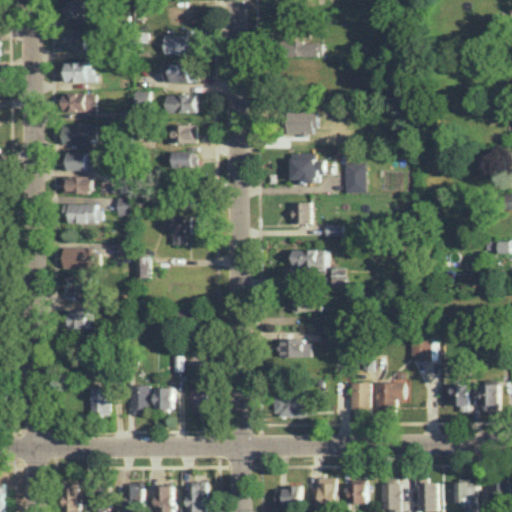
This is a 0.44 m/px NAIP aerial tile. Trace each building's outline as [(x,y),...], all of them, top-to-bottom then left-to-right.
[(88,0),(67,0),(67,16),(97,17),(97,3),(89,3),(88,0)] [(89,48),(89,39),(96,39),(96,28),(67,27),(67,47),(89,48)] [(168,53),(198,53),(198,33),(168,34),(168,53)] [(288,55),(320,55),(320,40),(288,41),(288,55)] [(65,80),(99,80),(99,67),(92,68),(92,60),(64,61),(65,80)] [(167,63),(167,80),(200,80),(199,62),(167,63)] [(137,107),(153,108),(154,90),(137,90),(137,107)] [(99,91),(65,92),(66,110),(99,110),(99,91)] [(199,111),(199,92),(170,93),(171,111),(199,111)] [(98,122),(65,123),(66,142),(99,141),(98,122)] [(199,123),(176,123),(176,133),(170,133),(170,142),(199,142),(199,123)] [(199,150),(174,150),(174,166),(199,165),(199,150)] [(92,168),(92,151),(66,151),(66,168),(92,168)] [(320,180),(320,173),(327,173),(327,159),(319,159),(319,151),(294,152),(294,181),(320,180)] [(348,191),(369,191),(369,161),(347,161),(348,191)] [(65,192),(96,191),(96,175),(65,176),(65,192)] [(119,196),(120,214),(134,213),(134,196),(119,196)] [(295,222),(314,222),(313,200),(295,201),(295,222)] [(103,202),(70,202),(70,221),(102,222),(103,202)] [(174,227),(175,243),(187,243),(187,233),(200,233),(200,215),(169,215),(170,227),(174,227)] [(328,234),(346,234),(346,222),(328,222),(328,234)] [(511,239),(488,239),(488,249),(511,249),(511,239)] [(136,241),(118,240),(118,255),(136,255),(136,241)] [(66,266),(98,266),(97,246),(65,246),(66,266)] [(295,248),(295,268),(326,269),(326,248),(295,248)] [(136,276),(150,276),(151,254),(137,254),(136,276)] [(347,280),(347,266),(333,266),(333,280),(347,280)] [(91,291),(91,274),(66,274),(66,292),(91,291)] [(295,291),(296,310),(322,309),(321,290),(295,291)] [(92,328),(92,309),(69,309),(69,327),(92,328)] [(337,331),(322,331),(322,342),(337,342),(337,331)] [(432,358),(431,336),(412,336),(413,358),(432,358)] [(312,356),(313,339),(282,338),(281,355),(312,356)] [(185,369),(184,355),(176,356),(177,369),(185,369)] [(379,379),(380,413),(399,412),(399,401),(410,401),(409,379),(379,379)] [(354,381),(355,413),(374,413),(373,380),(354,381)] [(502,382),(483,383),(484,410),(502,410),(502,382)] [(153,411),(152,383),(133,384),(134,412),(153,411)] [(472,404),(471,383),(454,383),(454,404),(472,404)] [(193,413),(211,413),(210,385),(193,385),(193,413)] [(94,386),(93,413),(113,414),(113,386),(94,386)] [(158,386),(158,407),(176,408),(177,386),(158,386)] [(308,391),(277,390),(276,414),(308,414),(308,391)] [(316,497),(316,511),(324,511),(325,508),(340,507),(339,475),(322,476),(323,497),(316,497)] [(421,509),(440,509),(440,481),(430,481),(430,477),(420,477),(421,509)] [(353,502),(370,502),(370,479),(353,480),(353,502)] [(502,507),(501,497),(511,497),(510,480),(490,481),(492,508),(502,507)] [(7,511),(8,482),(0,481),(0,511),(7,511)] [(131,506),(146,507),(147,482),(132,481),(131,506)] [(404,507),(403,481),(383,482),(384,508),(404,507)] [(477,511),(477,481),(454,481),(454,506),(466,506),(465,511),(477,511)] [(83,511),(83,482),(67,482),(67,511),(83,511)] [(112,509),(112,484),(95,484),(94,509),(112,509)] [(160,484),(160,511),(177,511),(177,484),(160,484)] [(182,511),(210,511),(210,484),(193,484),(193,495),(190,495),(190,506),(182,506),(182,511)] [(304,484),(290,484),(290,488),(278,488),(278,504),(304,504),(304,484)]
